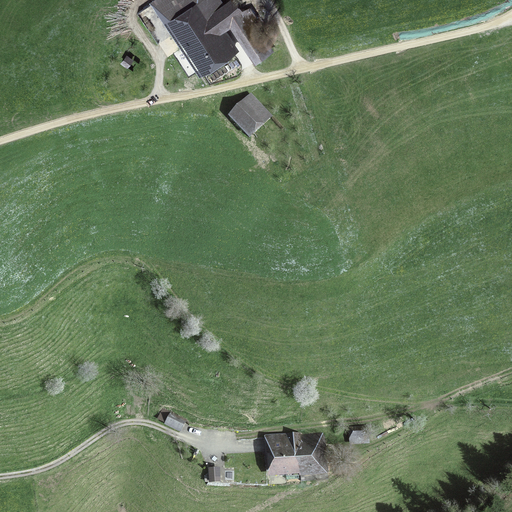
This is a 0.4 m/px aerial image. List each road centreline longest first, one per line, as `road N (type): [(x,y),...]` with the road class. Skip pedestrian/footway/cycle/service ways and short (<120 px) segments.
road 1 (track): [(0,321),(29,309),(88,262),(126,256),(148,265),(202,328),(273,377),(433,403),(207,440),(127,422),(45,467),(0,476)]
road 2 (track): [(511,16),(0,140)]
